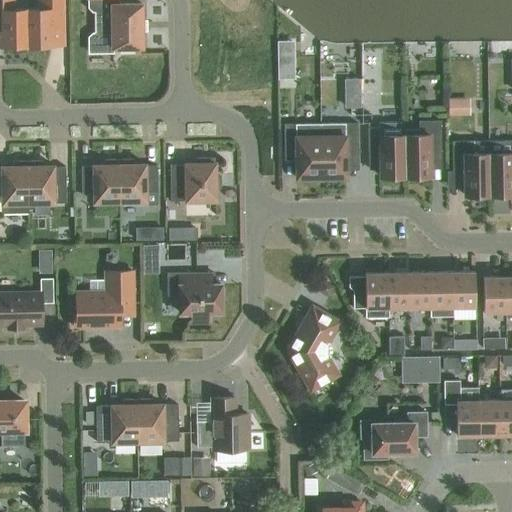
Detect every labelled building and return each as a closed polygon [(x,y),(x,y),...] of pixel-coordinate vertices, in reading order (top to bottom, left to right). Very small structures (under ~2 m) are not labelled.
[(0,0),(0,45),(27,45),(26,9),(13,9),(12,0),(0,0)] [(26,9),(27,45),(63,45),(62,0),(39,0),(40,9),(26,9)] [(102,0),(102,12),(112,12),(112,17),(94,17),(95,32),(112,32),(112,48),(121,48),(121,52),(133,52),(133,48),(142,48),(142,4),(120,4),(119,0),(102,0)] [(474,115),(474,98),(452,99),(453,116),(474,115)] [(405,135),(405,176),(430,176),(430,152),(441,152),(441,121),(419,121),(419,130),(405,130),(405,135)] [(321,136),(321,178),(346,177),(346,154),(358,153),(358,123),(335,124),(335,136),(321,136)] [(296,178),(321,178),(321,136),(306,136),(306,124),(284,125),(284,154),(296,154),(296,178)] [(380,177),(405,176),(405,135),(380,135),(380,128),(368,128),(368,153),(380,153),(380,177)] [(503,153),(489,153),(489,195),(511,194),(511,140),(503,141),(503,153)] [(464,195),(489,195),(489,153),(489,141),(452,142),(453,171),(464,171),(464,195)] [(215,176),(215,158),(195,158),(196,164),(170,165),(170,201),(216,200),(216,187),(220,187),(220,175),(215,176)] [(120,202),(119,159),(104,160),(104,166),(81,166),(82,193),(94,193),(94,202),(120,202)] [(134,159),(119,159),(120,202),(158,201),(157,165),(134,165),(134,159)] [(2,214),(28,213),(27,161),(12,161),(12,168),(0,167),(0,194),(2,194),(2,214)] [(43,161),(27,161),(28,213),(29,213),(29,203),(66,203),(65,167),(43,167),(43,161)] [(133,309),(133,271),(106,272),(106,292),(76,293),(76,315),(74,315),(74,327),(120,326),(120,310),(133,309)] [(453,272),(454,307),(476,307),(475,271),(453,272)] [(212,284),(212,272),(167,273),(167,296),(179,295),(180,313),(191,313),(192,323),(208,322),(208,312),(221,312),(221,284),(212,284)] [(410,272),(389,273),(390,308),(410,308),(410,272)] [(430,272),(410,272),(410,308),(431,307),(430,272)] [(453,272),(430,272),(431,307),(431,317),(454,316),(454,307),(453,272)] [(390,317),(390,308),(389,273),(366,273),(366,284),(354,284),(354,308),(366,308),(366,318),(390,317)] [(484,312),(506,312),(505,277),(483,277),(484,312)] [(53,303),(53,278),(40,279),(40,292),(0,292),(0,325),(42,325),(41,303),(53,303)] [(337,322),(313,308),(289,349),(311,388),(335,374),(326,358),(328,351),(327,348),(327,343),(326,341),(337,322)] [(432,350),(431,336),(421,336),(422,350),(432,350)] [(404,356),(404,337),(389,338),(390,356),(404,356)] [(453,348),(453,337),(441,338),(442,348),(453,348)] [(495,350),(494,338),(483,338),(483,350),(495,350)] [(441,357),(422,357),(423,382),(441,382),(441,357)] [(460,368),(459,357),(443,358),(444,369),(460,368)] [(484,360),(482,376),(501,378),(503,363),(484,360)] [(478,435),(478,400),(460,400),(460,380),(444,380),(444,404),(456,404),(457,435),(478,435)] [(235,414),(235,398),(212,398),(212,421),(196,421),(196,447),(212,447),(213,449),(249,448),(248,414),(235,414)] [(137,442),(137,399),(122,400),(122,406),(96,406),(97,442),(137,442)] [(152,399),(137,399),(137,442),(178,441),(178,405),(152,405),(152,399)] [(478,435),(500,435),(500,399),(478,400),(478,435)] [(500,435),(511,434),(511,399),(500,399),(500,435)] [(25,429),(24,401),(0,401),(0,446),(2,446),(25,446),(25,429)] [(360,421),(360,440),(363,440),(364,459),(388,459),(388,453),(389,453),(398,453),(415,452),(415,436),(427,436),(427,412),(407,412),(408,422),(375,423),(375,421),(360,421)] [(309,431),(310,441),(326,440),(326,430),(309,431)] [(190,475),(190,457),(175,457),(175,475),(190,475)] [(211,476),(211,457),(194,458),(194,476),(211,476)] [(98,465),(85,465),(85,476),(98,476),(98,465)] [(364,483),(334,466),(327,478),(357,495),(364,483)] [(308,479),(309,495),(322,494),(322,478),(308,479)] [(86,483),(87,508),(110,506),(109,482),(86,483)] [(361,511),(362,503),(343,503),(343,508),(319,509),(318,511),(361,511)]
